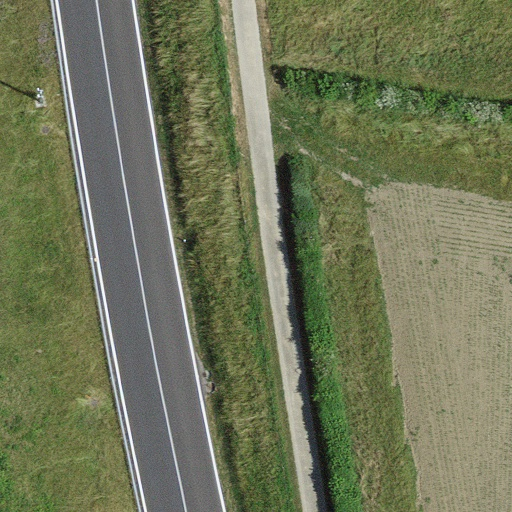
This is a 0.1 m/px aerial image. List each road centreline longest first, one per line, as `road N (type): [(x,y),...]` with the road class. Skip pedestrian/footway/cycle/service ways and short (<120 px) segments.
road 1 (motorway): [(166,511),(102,187),(75,0)]
road 2 (track): [(316,511),(244,0)]
